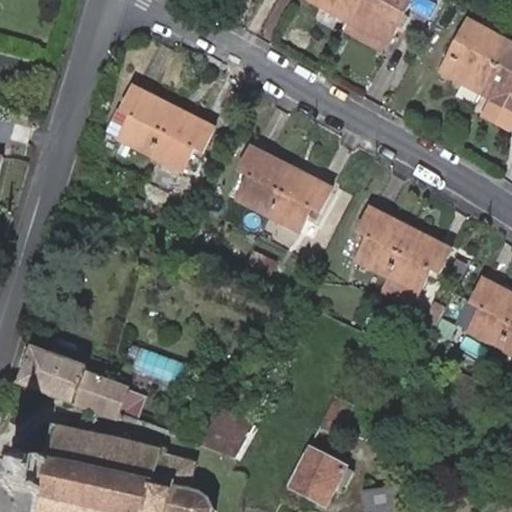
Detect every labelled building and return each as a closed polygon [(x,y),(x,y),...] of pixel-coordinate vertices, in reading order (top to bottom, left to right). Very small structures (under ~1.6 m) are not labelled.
[(315,0),(385,40),(407,0),(315,0)] [(511,108),(511,42),(468,17),(440,68),(511,108)] [(385,40),(346,18),(342,25),(381,48),(385,40)] [(203,147),(214,125),(135,82),(124,104),(133,110),(121,132),(183,165),(195,142),(203,147)] [(320,207),(332,185),(252,143),(240,164),(251,170),(238,193),(299,225),(312,203),(320,207)] [(441,270),(452,247),(373,205),(368,203),(354,232),(365,237),(354,258),(386,274),(378,290),(408,306),(417,290),(431,265),(441,270)] [(511,291),(480,273),(467,296),(477,302),(464,324),(511,351),(511,291)] [(417,290),(408,306),(402,317),(413,322),(422,304),(417,290)] [(442,305),(432,299),(426,310),(437,315),(442,305)] [(387,311),(374,304),(364,322),(377,328),(387,311)] [(453,326),(440,319),(433,331),(447,338),(453,326)] [(90,368),(35,348),(22,386),(116,419),(128,387),(88,373),(90,368)] [(244,424),(246,420),(210,406),(197,444),(228,455),(244,424)] [(273,413),(270,420),(285,427),(288,419),(273,413)] [(244,424),(228,455),(281,481),(299,449),(280,441),(285,427),(270,420),(263,433),(244,424)] [(190,492),(197,462),(168,454),(167,450),(159,451),(147,449),(149,439),(136,435),(133,446),(129,445),(130,441),(126,439),(124,444),(97,438),(98,433),(93,432),(91,436),(61,429),(63,424),(56,423),(55,428),(51,427),(49,433),(54,434),(46,463),(23,457),(24,452),(19,451),(18,455),(13,454),(12,460),(16,462),(11,483),(7,482),(5,488),(10,489),(9,494),(15,496),(16,490),(39,496),(35,511),(222,511),(222,510),(218,511),(215,505),(218,501),(215,498),(212,500),(204,496),(205,492),(201,491),(199,495),(190,492)] [(337,463),(301,445),(299,449),(281,481),(319,499),(337,463)] [(421,480),(386,478),(385,507),(419,509),(421,480)]
